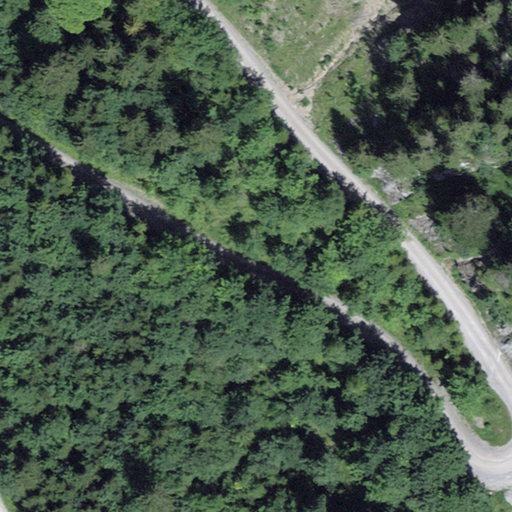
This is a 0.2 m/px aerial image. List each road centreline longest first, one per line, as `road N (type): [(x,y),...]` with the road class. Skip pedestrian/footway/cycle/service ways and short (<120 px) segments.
road 1 (track): [(0,128),(351,327),(402,366),(485,469),(511,467)]
road 2 (track): [(511,398),(415,251),(327,164),(195,0)]
